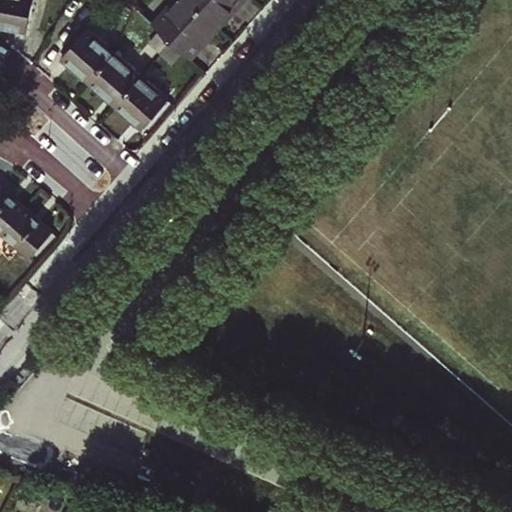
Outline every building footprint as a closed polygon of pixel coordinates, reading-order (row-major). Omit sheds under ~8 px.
[(0,0),(0,24),(28,30),(33,0),(0,0)] [(123,16),(129,9),(119,0),(118,0),(113,6),(123,16)] [(202,42),(217,25),(187,0),(181,0),(169,13),(165,9),(151,25),(170,41),(193,61),(207,46),(202,42)] [(172,0),(165,9),(169,13),(181,0),(172,0)] [(232,7),(237,11),(246,0),(187,0),(217,25),(232,7)] [(217,25),(221,29),(237,11),(232,7),(217,25)] [(202,42),(207,46),(221,29),(217,25),(202,42)] [(62,57),(89,82),(116,51),(89,26),(62,57)] [(161,51),(168,44),(157,33),(150,41),(161,51)] [(171,60),(178,53),(168,44),(161,51),(171,60)] [(89,82),(114,104),(141,74),(116,51),(89,82)] [(141,128),(168,98),(141,74),(114,104),(141,128)] [(0,230),(2,232),(25,206),(0,185),(0,230)] [(29,256),(52,230),(25,206),(2,232),(29,256)]
